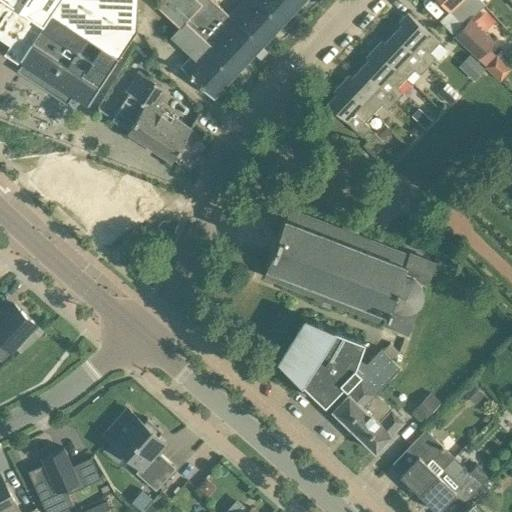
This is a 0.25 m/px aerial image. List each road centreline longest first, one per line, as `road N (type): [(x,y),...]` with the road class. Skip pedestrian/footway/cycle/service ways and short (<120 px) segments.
road 1 (unclassified): [(142,334),(169,304),(235,135),(363,0)]
road 2 (secondary): [(340,511),(142,334)]
road 3 (secondary): [(142,334),(0,208)]
road 4 (tertiary): [(142,334),(0,428)]
